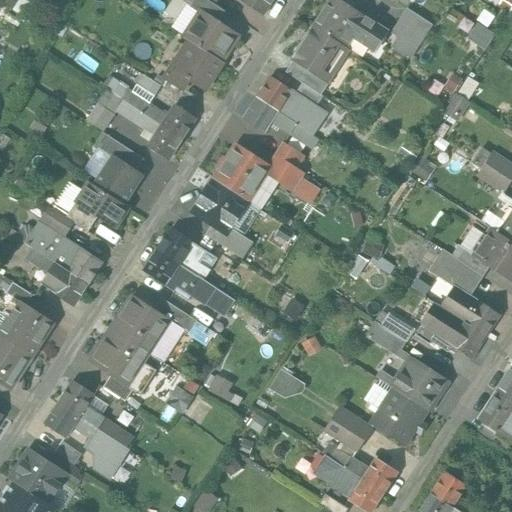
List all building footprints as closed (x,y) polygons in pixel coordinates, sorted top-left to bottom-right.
[(216,6),(206,0),(195,0),(191,8),(201,14),(202,13),(218,24),(225,12),(216,6)] [(274,0),(244,0),(243,2),(264,16),(274,0)] [(386,30),(339,0),(331,0),(314,27),(346,48),(353,38),(373,50),(386,30)] [(431,26),(408,12),(400,24),(423,38),(431,26)] [(218,24),(202,13),(201,14),(185,38),(193,44),(222,62),(238,36),(218,24)] [(423,38),(400,24),(393,35),(399,39),(393,48),(410,59),(423,38)] [(479,25),(469,41),(485,51),(495,36),(479,25)] [(346,48),(314,27),(292,61),(294,62),(326,84),(348,49),(346,48)] [(222,62),(193,44),(175,72),(175,73),(189,82),(205,92),(223,63),(222,62)] [(326,84),(294,62),(287,74),(303,84),(322,97),(329,86),(326,84)] [(175,72),(170,68),(163,80),(182,93),(189,82),(175,73),(175,72)] [(161,88),(144,77),(138,88),(154,98),(161,88)] [(296,94),(271,78),(257,99),(297,125),(314,136),(328,115),(317,108),(296,94)] [(322,97),(303,84),(296,94),(317,108),(323,98),(322,97)] [(129,90),(120,85),(113,95),(122,101),(129,90)] [(169,116),(129,90),(122,101),(124,102),(183,140),(197,119),(176,105),(169,116)] [(113,95),(102,110),(114,118),(118,112),(124,102),(122,101),(113,95)] [(297,125),(257,99),(244,121),(265,134),(272,123),(290,135),(297,125)] [(183,140),(124,102),(118,112),(156,136),(148,148),(170,162),(183,140)] [(102,110),(96,107),(87,121),(104,132),(114,118),(102,110)] [(314,136),(297,125),(290,135),(313,150),(319,140),(314,136)] [(137,156),(107,137),(99,149),(114,159),(129,169),(137,156)] [(269,168),(235,146),(214,179),(248,201),(268,170),(269,168)] [(283,146),(276,156),(294,168),(301,157),(283,146)] [(511,179),(511,166),(493,154),(486,165),(511,181),(511,179)] [(294,168),(276,156),(269,168),(268,170),(294,187),(303,174),(294,168)] [(129,169),(114,159),(96,187),(125,206),(143,177),(129,169)] [(511,181),(486,165),(479,176),(504,192),(511,181)] [(248,201),(214,179),(194,210),(195,214),(213,225),(226,234),(230,228),(248,201)] [(96,187),(89,183),(75,204),(98,219),(115,230),(129,208),(125,206),(96,187)] [(98,219),(75,204),(66,219),(89,234),(98,219)] [(70,227),(50,214),(38,234),(58,247),(63,239),(62,239),(70,227)] [(511,216),(500,235),(511,243),(511,216)] [(253,243),(230,228),(226,234),(213,225),(206,235),(243,259),(253,243)] [(193,243),(172,230),(158,252),(179,265),(186,255),(193,243)] [(511,243),(500,235),(492,230),(476,255),(475,256),(491,267),(511,280),(511,243)] [(56,250),(33,235),(26,245),(32,249),(49,260),(56,250)] [(49,260),(32,249),(25,260),(42,271),(49,260)] [(476,255),(466,249),(458,262),(483,278),(491,267),(475,256),(476,255)] [(102,265),(80,251),(74,262),(56,250),(49,260),(88,286),(102,265)] [(179,265),(158,252),(145,273),(166,286),(173,275),(179,265)] [(458,262),(444,252),(440,257),(458,268),(454,273),(477,288),(483,278),(458,262)] [(204,267),(186,255),(179,265),(198,277),(204,267)] [(477,288),(454,273),(458,268),(440,257),(431,272),(460,292),(447,311),(486,337),(500,316),(471,297),(477,288)] [(88,286),(49,260),(42,271),(48,275),(41,285),(75,307),(88,286)] [(198,277),(179,265),(173,275),(191,287),(198,277)] [(227,297),(212,287),(206,296),(220,306),(227,297)] [(433,303),(417,292),(411,302),(427,312),(433,303)] [(155,308),(135,295),(113,330),(149,353),(172,320),(172,319),(155,308)] [(53,323),(15,298),(4,314),(0,311),(0,337),(31,357),(53,323)] [(197,321),(162,298),(155,308),(172,319),(172,320),(190,332),(197,321)] [(447,311),(437,305),(425,325),(439,334),(434,341),(448,350),(451,344),(472,358),(486,337),(447,311)] [(414,329),(390,314),(382,325),(406,341),(414,329)] [(406,341),(382,325),(382,326),(377,322),(368,336),(397,355),(406,341)] [(149,353),(113,330),(91,363),(110,376),(132,390),(141,396),(163,362),(149,353)] [(31,357),(0,337),(0,384),(10,390),(31,357)] [(446,382),(410,358),(391,387),(393,389),(428,411),(446,382)] [(300,400),(310,383),(286,368),(276,386),(300,400)] [(511,371),(502,387),(511,393),(511,371)] [(132,390),(110,376),(103,387),(125,401),(132,390)] [(93,396),(73,382),(59,404),(80,417),(86,408),(93,396)] [(393,389),(372,422),(406,445),(428,411),(393,389)] [(511,401),(499,392),(480,421),(511,441),(511,401)] [(80,417),(59,404),(45,425),(65,439),(73,427),(80,417)] [(104,420),(86,408),(80,417),(98,429),(104,420)] [(373,429),(343,409),(342,409),(340,408),(333,419),(335,420),(327,432),(336,438),(344,427),(364,441),(373,429)] [(98,429),(80,417),(73,427),(91,439),(98,429)] [(364,441),(344,427),(336,438),(357,452),(364,441)] [(378,459),(370,471),(352,459),(351,460),(336,451),(337,448),(330,444),(323,454),(327,456),(385,494),(399,473),(378,459)] [(66,476),(28,451),(9,480),(48,505),(66,476)] [(373,511),(385,494),(327,456),(315,474),(352,498),(350,502),(366,511),(373,511)] [(467,487),(446,473),(432,494),(454,508),(460,498),(467,487)] [(0,505),(0,511),(54,511),(55,511),(14,485),(0,505)] [(458,511),(453,509),(454,508),(432,494),(420,511),(458,511)] [(347,511),(349,509),(327,495),(320,505),(330,511),(347,511)] [(477,511),(479,510),(460,498),(454,508),(459,511),(477,511)]
